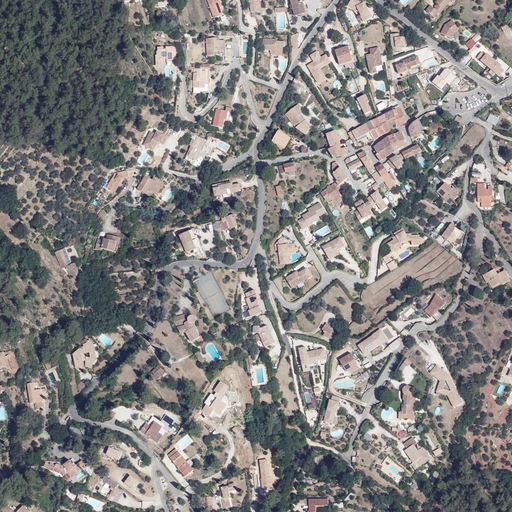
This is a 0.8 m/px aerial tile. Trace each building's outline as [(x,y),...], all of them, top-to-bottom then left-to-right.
[(207,0),(214,18),(223,15),(220,8),(222,7),(220,1),(222,0),(207,0)] [(258,0),(249,0),(251,12),(260,11),(258,0)] [(290,0),(292,4),(293,9),(295,16),(300,15),(301,17),(309,15),(304,0),(290,0)] [(357,6),(357,7),(359,11),(359,12),(364,21),(373,16),(370,11),(369,12),(364,2),(363,3),(362,1),(360,0),(350,0),(349,2),(357,6)] [(437,0),(435,3),(437,4),(434,7),(435,8),(434,9),(431,7),(427,12),(433,18),(438,12),(440,14),(443,10),(450,1),(451,2),(452,0),(437,0)] [(452,21),(445,25),(441,34),(451,39),(453,33),(458,30),(452,21)] [(510,28),(507,23),(501,27),(504,32),(510,28)] [(400,47),(403,46),(402,37),(399,37),(399,33),(390,34),(392,51),(400,51),(400,47)] [(217,41),(217,38),(206,39),(207,56),(214,55),(214,52),(224,51),(224,41),(220,41),(217,41)] [(271,55),(282,55),(282,48),(285,42),(277,42),(277,40),(263,39),(263,45),(265,45),(264,70),(270,71),(271,55)] [(156,65),(161,65),(163,65),(163,61),(173,61),(172,52),(174,52),(173,47),(166,47),(166,49),(163,49),(163,47),(158,48),(158,51),(157,51),(157,55),(156,55),(156,65)] [(340,65),(344,63),(346,68),(354,66),(348,47),(335,50),(340,65)] [(383,65),(380,47),(370,49),(371,54),(366,55),(369,73),(377,72),(376,67),(383,65)] [(315,62),(311,64),(312,67),(311,71),(319,83),(326,79),(321,70),(320,70),(320,69),(321,64),(324,62),(326,65),(331,62),(326,55),(321,58),(318,51),(311,55),(315,62)] [(481,53),(477,58),(487,68),(493,61),(486,55),(485,56),(481,53)] [(411,66),(421,63),(418,55),(406,59),(406,61),(403,62),(396,65),(399,73),(412,69),(411,66)] [(493,61),(487,68),(494,74),(498,77),(503,72),(499,69),(501,67),(493,61)] [(162,67),(161,65),(156,65),(154,65),(160,75),(163,74),(162,67)] [(208,92),(208,83),(206,83),(207,72),(202,72),(202,69),(194,69),(194,88),(200,88),(200,91),(208,92)] [(450,84),(456,77),(446,69),(440,76),(439,75),(433,82),(442,89),(447,82),(450,84)] [(424,109),(420,99),(418,92),(412,94),(414,100),(415,99),(416,101),(419,113),(424,109)] [(366,94),(357,98),(365,114),(372,111),(367,101),(369,101),(366,94)] [(377,105),(380,110),(387,107),(384,102),(377,105)] [(296,111),(299,109),(301,107),(299,104),(286,114),(296,128),(305,120),(300,114),(299,115),(296,111)] [(388,122),(395,118),(394,114),(397,113),(396,111),(395,107),(393,109),(393,110),(388,113),(388,111),(384,113),(381,115),(382,116),(385,114),(388,122)] [(227,116),(232,117),(233,109),(227,108),(226,111),(217,109),(213,126),(222,127),(224,120),(226,120),(227,116)] [(405,123),(401,109),(396,111),(397,113),(394,114),(395,118),(397,127),(405,123)] [(487,121),(496,125),(500,118),(491,113),(487,121)] [(382,116),(378,118),(381,125),(386,122),(388,122),(385,114),(382,116)] [(381,125),(378,118),(371,121),(379,136),(385,133),(381,125)] [(391,130),(397,127),(395,118),(388,122),(386,122),(391,130)] [(424,133),(419,119),(412,124),(410,126),(409,129),(411,138),(424,133)] [(374,139),(379,136),(371,121),(366,124),(370,132),(374,139)] [(385,133),(391,130),(386,122),(381,125),(385,133)] [(370,132),(366,124),(362,126),(366,134),(367,134),(370,132)] [(366,134),(362,126),(352,131),(349,133),(352,140),(356,139),(366,134)] [(155,143),(157,144),(163,147),(168,137),(157,131),(156,134),(151,131),(145,143),(153,147),(155,143)] [(277,143),(285,148),(292,136),(284,131),(283,134),(278,131),(273,141),(277,143)] [(336,146),(340,145),(335,131),(327,134),(329,140),(331,145),(331,146),(328,147),(329,149),(334,147),(336,146)] [(400,148),(407,145),(401,132),(395,135),(400,148)] [(395,151),(400,148),(395,135),(388,137),(392,144),(391,145),(395,151)] [(187,156),(196,160),(205,141),(197,137),(196,141),(192,139),(190,145),(191,146),(187,156)] [(385,149),(391,145),(392,144),(388,137),(380,142),(385,149)] [(374,152),(376,155),(385,149),(380,142),(374,148),(376,150),(374,152)] [(345,148),(344,143),(340,145),(336,146),(334,147),(338,157),(348,153),(346,148),(345,148)] [(389,155),(395,151),(391,145),(385,149),(389,155)] [(413,156),(423,151),(419,145),(408,150),(413,156)] [(338,157),(334,147),(329,149),(328,150),(333,158),(338,157)] [(380,161),(389,155),(385,149),(376,155),(380,161)] [(406,159),(413,156),(408,150),(403,153),(406,159)] [(358,155),(363,163),(369,159),(367,156),(365,151),(358,155)] [(397,168),(403,162),(397,156),(390,160),(397,168)] [(363,163),(371,175),(376,171),(373,166),(369,159),(363,163)] [(361,165),(359,160),(348,165),(347,165),(350,170),(351,170),(361,165)] [(393,169),(397,168),(390,160),(387,161),(393,169)] [(399,170),(406,165),(403,162),(397,168),(399,170)] [(280,174),(295,170),(294,163),(279,167),(280,174)] [(335,176),(337,180),(345,174),(341,169),(343,167),(339,163),(334,168),(337,171),(334,174),(335,176)] [(390,190),(396,186),(393,181),(389,174),(383,164),(377,168),(390,190)] [(129,178),(129,177),(128,171),(114,174),(114,176),(107,188),(114,192),(117,188),(118,189),(120,185),(121,186),(124,180),(124,179),(129,178)] [(337,182),(339,186),(348,179),(345,174),(337,180),(338,181),(337,182)] [(161,185),(162,182),(154,177),(152,180),(145,176),(140,185),(143,188),(142,191),(151,197),(153,193),(155,194),(159,188),(157,186),(158,183),(161,185)] [(213,185),(215,196),(242,191),(240,183),(233,184),(232,181),(213,185)] [(164,183),(162,182),(161,185),(158,183),(157,186),(159,188),(155,194),(157,196),(164,183)] [(338,190),(341,188),(339,186),(337,182),(321,193),(327,202),(339,194),(340,193),(338,190)] [(436,191),(442,196),(450,188),(444,183),(436,191)] [(376,184),(372,187),(375,192),(380,188),(376,184)] [(482,204),(491,204),(491,196),(492,196),(492,187),(488,187),(488,193),(486,193),(486,188),(485,188),(485,184),(478,184),(478,199),(482,199),(482,201),(482,204)] [(400,190),(407,201),(409,199),(403,188),(400,190)] [(450,188),(442,196),(444,198),(445,196),(449,199),(450,197),(454,201),(458,196),(456,195),(458,193),(453,188),(451,190),(450,188)] [(377,192),(368,199),(370,202),(373,207),(377,204),(382,211),(388,207),(377,192)] [(341,196),(339,194),(327,202),(329,205),(332,203),(341,196)] [(371,215),(369,211),(365,205),(362,201),(356,204),(359,210),(355,213),(359,219),(363,217),(364,219),(371,215)] [(369,211),(374,208),(373,207),(370,202),(365,205),(369,211)] [(326,213),(321,204),(308,211),(310,213),(303,217),(304,219),(298,222),(303,230),(320,219),(319,217),(326,213)] [(100,213),(97,217),(102,219),(107,213),(103,209),(100,213)] [(222,221),(212,224),(215,233),(225,230),(225,231),(238,227),(234,215),(229,216),(228,214),(225,215),(226,217),(222,219),(222,221)] [(451,243),(453,240),(460,231),(451,224),(442,237),(451,243)] [(416,243),(420,243),(419,236),(412,236),(411,235),(406,235),(403,229),(395,234),(396,236),(398,238),(394,240),(388,244),(392,251),(402,245),(404,242),(408,242),(408,241),(411,240),(412,245),(416,245),(416,243)] [(186,253),(200,247),(193,230),(179,235),(186,253)] [(460,231),(453,240),(455,241),(462,232),(460,231)] [(169,242),(176,239),(173,234),(166,237),(169,242)] [(116,242),(118,242),(119,238),(108,235),(107,239),(104,238),(103,240),(98,239),(96,249),(101,251),(102,248),(114,251),(116,242)] [(286,251),(296,249),(296,244),(285,245),(284,237),(275,245),(276,250),(279,249),(282,263),(288,262),(286,251)] [(328,256),(337,251),(337,250),(344,245),(339,237),(323,247),(328,256)] [(65,248),(55,252),(63,269),(66,267),(70,274),(75,275),(76,276),(80,275),(75,263),(72,264),(65,248)] [(297,251),(296,249),(286,251),(288,262),(290,261),(289,252),(297,251)] [(339,254),(337,251),(328,256),(329,259),(339,254)] [(387,263),(393,259),(390,253),(383,257),(387,263)] [(391,270),(398,267),(394,260),(387,264),(391,270)] [(302,280),(303,282),(312,275),(307,268),(298,273),(297,272),(286,278),(291,286),(302,280)] [(501,283),(502,284),(502,285),(510,280),(505,271),(497,275),(495,269),(483,275),(487,283),(489,281),(492,287),(501,283)] [(292,288),(303,282),(302,280),(291,286),(292,288)] [(432,316),(437,321),(442,316),(437,311),(439,309),(440,310),(447,303),(444,300),(443,302),(442,301),(443,301),(437,296),(433,300),(435,302),(430,307),(429,306),(425,310),(428,313),(429,313),(430,314),(429,315),(431,317),(432,316)] [(435,302),(433,300),(428,305),(426,304),(420,310),(427,317),(429,315),(430,314),(429,313),(428,313),(425,310),(429,306),(430,307),(435,302)] [(92,305),(86,307),(90,319),(96,317),(92,305)] [(254,310),(247,313),(249,319),(256,316),(254,310)] [(184,319),(173,321),(173,322),(181,333),(186,332),(191,342),(200,336),(194,327),(193,323),(194,322),(196,321),(196,319),(195,317),(195,316),(194,316),(192,315),(191,315),(190,316),(189,317),(188,318),(188,319),(188,320),(185,323),(184,319)] [(173,319),(173,321),(184,319),(185,323),(188,320),(188,319),(188,318),(189,317),(190,316),(191,315),(184,315),(174,317),(173,319)] [(369,325),(371,322),(363,316),(361,319),(369,325)] [(275,342),(274,339),(271,334),(267,325),(260,328),(260,326),(254,326),(253,332),(259,333),(266,347),(275,342)] [(328,328),(324,326),(322,330),(323,330),(323,332),(324,333),(325,333),(324,335),(332,340),(334,336),(331,334),(332,330),(328,328)] [(375,344),(376,346),(378,344),(379,345),(387,340),(380,329),(378,330),(382,336),(381,336),(383,339),(378,343),(377,343),(375,344)] [(372,335),(357,345),(363,354),(369,350),(369,351),(376,346),(375,344),(377,343),(378,343),(383,339),(381,336),(382,336),(378,330),(372,335)] [(80,348),(73,354),(76,368),(79,371),(84,370),(82,361),(86,360),(85,366),(91,366),(96,359),(94,344),(90,340),(83,345),(84,346),(80,348)] [(305,349),(298,350),(301,367),(307,366),(307,364),(316,362),(322,361),(321,358),(324,358),(323,352),(305,354),(305,349)] [(0,366),(3,366),(6,367),(8,368),(10,374),(15,372),(17,368),(13,356),(14,356),(13,353),(9,351),(7,355),(4,356),(3,353),(0,354),(0,366)] [(357,365),(351,353),(339,360),(346,371),(349,370),(357,365)] [(405,365),(408,367),(412,362),(408,359),(400,367),(402,369),(405,365)] [(437,364),(435,368),(445,376),(447,381),(451,379),(449,374),(437,364)] [(158,365),(151,372),(158,379),(160,377),(161,377),(165,372),(158,365)] [(351,373),(359,368),(357,365),(349,370),(351,373)] [(462,401),(451,379),(447,381),(445,376),(435,368),(431,372),(441,380),(436,393),(441,395),(442,392),(448,394),(454,406),(462,401)] [(358,376),(362,382),(370,377),(366,371),(358,376)] [(227,393),(228,391),(227,390),(229,387),(221,381),(214,391),(217,393),(214,396),(214,395),(210,400),(208,399),(205,403),(206,404),(202,411),(209,416),(213,412),(211,411),(212,409),(214,410),(218,413),(224,405),(225,407),(230,406),(230,402),(225,403),(225,392),(227,393)] [(33,383),(27,384),(30,403),(35,402),(36,410),(40,409),(43,405),(42,401),(43,401),(42,395),(41,395),(40,389),(35,390),(33,383)] [(178,386),(174,391),(180,395),(184,391),(178,386)] [(401,419),(414,420),(414,415),(414,405),(412,405),(412,394),(411,394),(412,392),(412,391),(411,389),(410,387),(408,386),(406,386),(404,387),(403,389),(403,391),(404,394),(403,394),(403,400),(404,400),(404,405),(402,405),(402,412),(399,412),(398,420),(401,421),(401,419)] [(337,412),(340,403),(332,401),(330,400),(325,422),(333,424),(336,414),(334,414),(335,412),(336,412),(337,412)] [(201,410),(196,407),(189,417),(195,422),(200,415),(198,414),(201,410)] [(111,410),(108,415),(113,418),(116,413),(111,410)] [(146,423),(141,431),(158,443),(162,436),(159,433),(162,427),(155,422),(151,427),(146,423)] [(367,432),(364,437),(370,441),(373,436),(367,432)] [(405,451),(407,453),(409,452),(420,466),(431,458),(423,447),(418,450),(414,446),(417,443),(413,437),(404,444),(407,449),(405,451)] [(120,461),(123,453),(110,447),(107,455),(120,461)] [(441,448),(434,452),(436,456),(443,452),(441,448)] [(193,470),(190,466),(187,462),(178,451),(176,449),(168,455),(179,468),(180,467),(183,472),(182,473),(185,476),(193,470)] [(409,452),(407,453),(414,463),(412,464),(416,469),(420,466),(409,452)] [(189,460),(193,464),(199,460),(195,455),(189,460)] [(76,465),(71,459),(64,465),(60,463),(57,463),(57,464),(52,462),(51,464),(47,462),(45,466),(55,470),(55,469),(61,472),(63,470),(65,474),(69,471),(73,476),(82,469),(83,471),(88,467),(82,460),(76,465)] [(262,490),(274,489),(273,477),(270,477),(269,459),(260,459),(262,490)] [(135,491),(141,483),(131,474),(125,482),(135,491)] [(112,501),(116,493),(118,495),(121,492),(116,488),(118,485),(106,475),(103,480),(112,487),(111,489),(113,491),(111,495),(109,494),(107,498),(109,498),(108,500),(112,501)] [(229,486),(221,488),(224,498),(221,499),(223,509),(230,507),(228,498),(230,497),(228,491),(236,490),(234,483),(229,484),(229,486)] [(327,499),(309,499),(309,511),(308,511),(315,511),(316,511),(315,505),(327,505),(327,499)]
